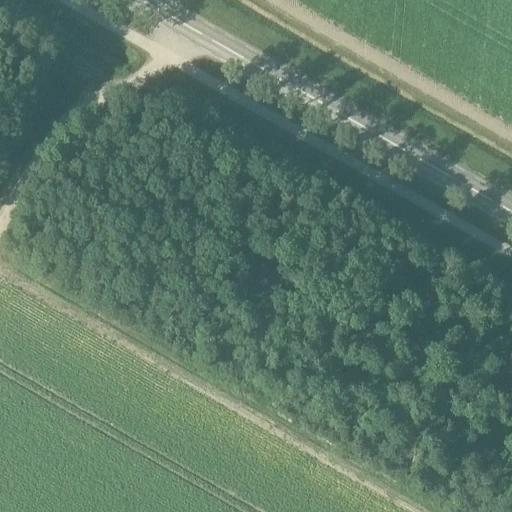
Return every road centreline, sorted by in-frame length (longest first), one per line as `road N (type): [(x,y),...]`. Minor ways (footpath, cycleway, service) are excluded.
road 1 (primary): [(511,213),(139,0)]
road 2 (track): [(159,60),(58,125),(0,224)]
